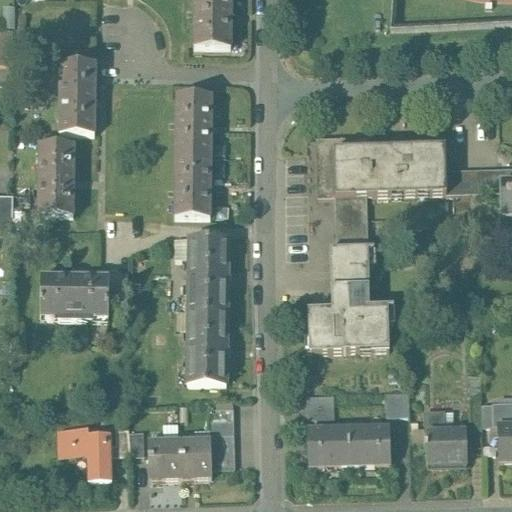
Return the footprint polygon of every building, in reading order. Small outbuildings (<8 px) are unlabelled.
[(230,0),(193,0),(193,52),(230,53),(230,23),(231,23),(231,17),(230,0)] [(0,33),(0,68),(11,68),(12,34),(0,33)] [(95,69),(59,68),(58,140),(94,140),(95,69)] [(175,161),(210,162),(211,100),(176,100),(175,161)] [(374,201),(372,153),(371,142),(315,143),(317,203),(328,202),(335,202),(366,201),(374,201)] [(73,150),(38,150),(38,222),(73,222),(73,150)] [(372,153),(374,201),(446,199),(446,174),(445,150),(372,153)] [(210,162),(175,161),(174,223),(209,223),(210,162)] [(511,172),(498,173),(499,197),(500,225),(511,225),(511,172)] [(498,173),(446,174),(446,199),(499,197),(498,173)] [(12,201),(0,200),(0,235),(12,235),(12,201)] [(366,201),(335,202),(336,253),(330,254),(332,314),(369,313),(368,294),(369,294),(368,254),(374,254),(373,252),(368,252),(366,201)] [(188,316),(227,317),(228,244),(189,243),(188,316)] [(109,283),(41,281),(40,322),(56,322),(56,325),(93,326),(93,323),(108,323),(109,283)] [(332,314),(308,315),(309,343),(311,343),(312,359),(389,356),(387,314),(393,314),(393,312),(369,313),(332,314)] [(227,317),(188,316),(187,390),(225,390),(227,317)] [(408,397),(385,398),(385,422),(409,422),(408,397)] [(333,401),(306,402),(307,425),(334,424),(333,401)] [(481,410),(480,406),(468,406),(469,436),(481,435),(481,410)] [(511,409),(491,410),(492,431),(497,431),(511,430),(511,409)] [(491,410),(481,410),(481,435),(492,435),(492,431),(491,410)] [(465,436),(441,436),(441,432),(444,432),(443,417),(425,418),(426,447),(424,447),(424,454),(426,454),(427,470),(428,470),(428,468),(465,467),(465,469),(467,469),(465,436)] [(233,425),(209,426),(210,440),(234,439),(233,425)] [(511,430),(497,431),(498,468),(511,467),(511,430)] [(348,433),(349,473),(390,471),(389,431),(348,433)] [(349,473),(348,433),(307,434),(308,474),(349,473)] [(128,434),(115,435),(116,460),(129,459),(129,462),(130,462),(129,438),(128,434)] [(88,435),(58,436),(58,464),(59,464),(59,461),(87,460),(88,488),(111,487),(110,440),(88,440),(88,435)] [(143,437),(129,438),(130,462),(143,462),(143,437)] [(234,439),(210,440),(210,444),(211,474),(235,474),(234,439)] [(210,444),(179,445),(180,485),(212,484),(211,474),(210,444)] [(179,445),(147,446),(149,486),(180,485),(179,445)]
